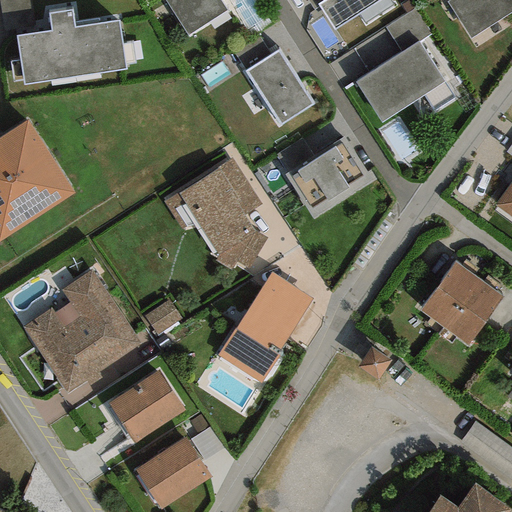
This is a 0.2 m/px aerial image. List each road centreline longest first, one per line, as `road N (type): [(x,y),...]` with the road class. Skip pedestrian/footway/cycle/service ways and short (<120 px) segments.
road 1 (residential): [(511,81),(217,511)]
road 2 (unknown): [(291,511),(296,493),(382,415),(413,415),(511,468)]
road 3 (residential): [(0,386),(84,511)]
